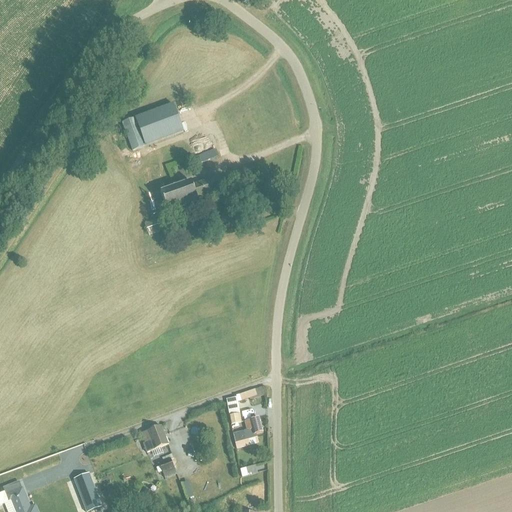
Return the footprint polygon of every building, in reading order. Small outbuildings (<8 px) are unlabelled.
[(117,126),(127,153),(182,132),(173,106),(117,126)] [(190,160),(193,167),(216,158),(213,150),(190,160)] [(224,191),(264,176),(260,166),(223,180),(224,181),(220,182),(218,179),(193,188),(191,183),(160,194),(166,211),(210,196),(212,201),(226,196),(224,191)] [(226,400),(231,426),(239,424),(238,419),(238,418),(240,418),(237,403),(252,397),(253,400),(265,395),(262,388),(236,397),(236,398),(226,400)] [(247,431),(243,432),(233,435),(235,443),(255,438),(254,435),(263,433),(259,419),(245,423),(247,431)] [(161,427),(141,434),(145,444),(143,444),(146,454),(168,446),(161,427)] [(173,459),(172,455),(162,459),(164,464),(170,461),(173,470),(164,474),(166,479),(177,475),(175,469),(178,468),(175,458),(173,459)] [(163,474),(164,474),(173,470),(170,461),(164,464),(159,465),(163,474)] [(89,474),(74,480),(86,511),(91,511),(102,508),(89,474)] [(182,484),(190,499),(197,496),(190,480),(182,484)] [(8,503),(5,504),(7,511),(31,511),(22,490),(6,497),(8,503)]
